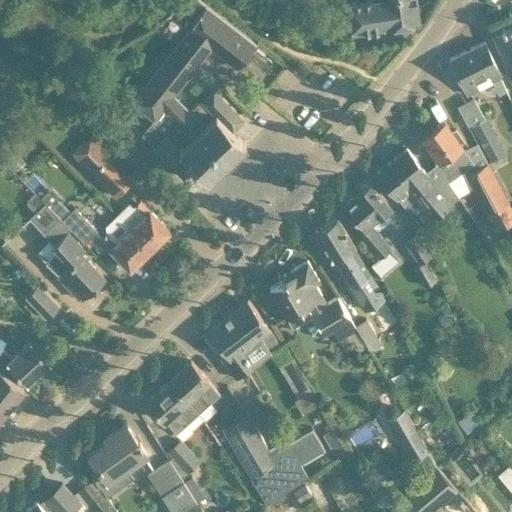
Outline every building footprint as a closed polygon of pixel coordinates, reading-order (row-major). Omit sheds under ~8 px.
[(366,0),(347,3),(348,13),(351,33),(419,22),(415,0),(366,0)] [(192,20),(130,101),(153,119),(151,121),(142,134),(153,146),(184,177),(195,166),(208,179),(245,142),(232,129),(244,118),(213,87),(190,110),(174,94),(211,46),(236,66),(237,67),(256,43),(255,42),(243,33),(236,28),(205,3),(192,20)] [(511,27),(495,35),(502,53),(511,76),(511,27)] [(467,95),(479,89),(475,80),(488,73),(491,81),(501,76),(484,40),(449,58),(467,95)] [(216,79),(199,66),(189,78),(206,92),(216,79)] [(485,117),(472,124),(491,160),(503,153),(485,117)] [(422,136),(433,152),(438,159),(435,161),(436,162),(435,162),(435,163),(447,178),(448,180),(473,162),(461,144),(459,141),(463,139),(455,128),(452,131),(444,120),(422,136)] [(0,148),(9,140),(0,130),(0,148)] [(89,134),(71,151),(115,196),(133,179),(126,172),(138,161),(122,144),(110,156),(89,134)] [(377,171),(390,187),(404,205),(415,196),(429,212),(435,208),(437,211),(458,194),(448,180),(447,178),(435,163),(426,171),(406,147),(377,171)] [(4,157),(17,170),(26,161),(12,148),(4,157)] [(466,175),(485,213),(495,230),(511,221),(511,210),(488,163),(466,175)] [(343,204),(356,219),(364,228),(358,233),(379,258),(371,264),(382,276),(402,259),(371,224),(392,206),(382,196),(369,181),(343,204)] [(41,197),(40,198),(44,201),(58,216),(71,229),(71,228),(84,242),(97,230),(74,205),(70,210),(59,199),(61,196),(52,187),(41,197)] [(36,191),(26,201),(35,210),(44,201),(40,198),(41,197),(36,191)] [(129,204),(117,215),(149,249),(169,229),(149,209),(140,199),(134,205),(133,205),(132,207),(129,204)] [(117,215),(105,226),(107,231),(100,237),(110,247),(109,247),(130,268),(149,249),(117,215)] [(58,216),(43,231),(54,244),(57,248),(63,255),(52,268),(58,272),(56,274),(67,285),(78,298),(81,295),(83,297),(105,277),(94,265),(82,252),(85,249),(68,231),(71,229),(58,216)] [(340,272),(361,259),(353,246),(354,246),(347,234),(337,217),(314,231),(340,272)] [(405,240),(421,263),(426,259),(431,256),(415,233),(405,240)] [(361,259),(340,272),(351,289),(348,291),(362,313),(379,303),(385,299),(367,271),(368,270),(361,259)] [(426,259),(421,263),(414,268),(425,287),(438,278),(426,259)] [(292,274),(269,287),(286,317),(308,304),(312,311),(309,312),(322,334),(332,328),(338,339),(347,334),(354,346),(363,341),(355,325),(355,324),(338,296),(326,303),(315,283),(319,281),(307,260),(290,270),(292,274)] [(59,304),(38,282),(24,295),(45,316),(59,304)] [(207,329),(219,345),(225,353),(220,357),(235,376),(251,363),(243,353),(263,338),(268,348),(280,342),(247,298),(207,329)] [(366,318),(355,324),(355,325),(363,341),(364,340),(369,348),(380,341),(366,318)] [(0,366),(23,385),(26,382),(27,383),(50,361),(37,347),(30,339),(11,356),(0,346),(0,366)] [(291,356),(278,363),(298,396),(311,389),(291,356)] [(191,360),(168,380),(197,411),(208,401),(209,402),(220,393),(208,380),(208,379),(191,360)] [(401,369),(407,381),(425,372),(419,360),(401,369)] [(0,366),(0,415),(6,409),(12,414),(20,405),(13,400),(23,387),(22,385),(23,385),(0,366)] [(146,400),(159,415),(164,420),(164,419),(176,432),(186,423),(186,422),(197,411),(168,380),(146,400)] [(404,407),(386,418),(410,459),(428,449),(404,407)] [(246,412),(221,427),(250,475),(275,460),(269,448),(246,410),(245,410),(246,412)] [(108,439),(89,452),(99,467),(90,473),(93,478),(98,485),(126,466),(130,470),(141,462),(138,458),(146,453),(141,445),(142,444),(139,440),(138,441),(131,431),(126,423),(106,437),(108,439)] [(275,460),(250,475),(265,502),(290,485),(307,474),(299,460),(300,459),(298,456),(320,443),(322,446),(323,445),(310,424),(269,448),(275,460)] [(330,427),(321,433),(334,455),(343,449),(330,427)] [(187,472),(200,461),(180,439),(168,450),(187,472)] [(147,473),(161,495),(172,511),(179,511),(196,502),(169,459),(147,473)] [(435,464),(394,499),(405,511),(425,511),(455,487),(435,464)] [(498,474),(506,483),(511,490),(511,467),(509,464),(498,474)] [(22,511),(48,511),(37,499),(22,511)]
